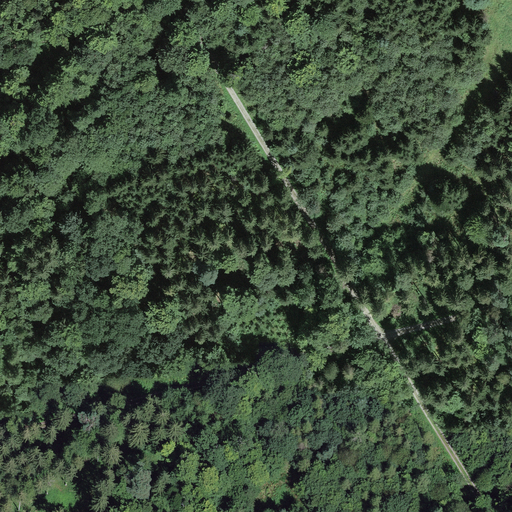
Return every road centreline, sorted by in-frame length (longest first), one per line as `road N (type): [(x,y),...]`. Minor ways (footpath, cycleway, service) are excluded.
road 1 (track): [(486,511),(177,0)]
road 2 (track): [(0,436),(511,303)]
